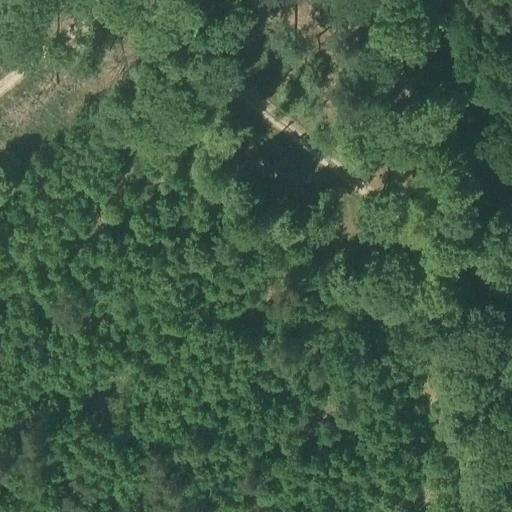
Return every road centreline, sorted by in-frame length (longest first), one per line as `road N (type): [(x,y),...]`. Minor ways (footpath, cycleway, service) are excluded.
road 1 (track): [(450,260),(114,0)]
road 2 (track): [(0,88),(111,0)]
